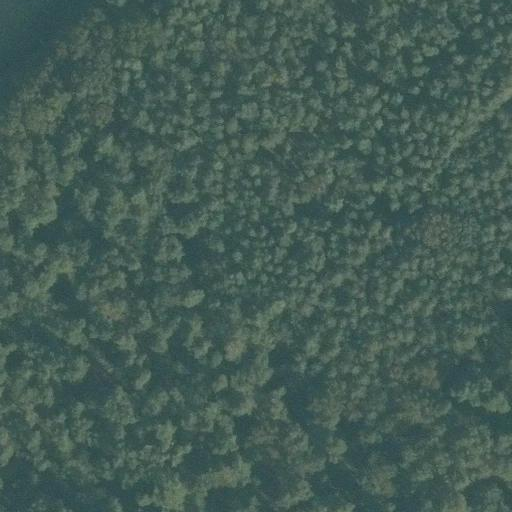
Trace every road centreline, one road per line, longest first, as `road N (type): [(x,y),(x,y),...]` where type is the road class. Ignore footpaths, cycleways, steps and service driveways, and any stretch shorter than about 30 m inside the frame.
road 1 (track): [(366,511),(511,328)]
road 2 (track): [(0,110),(112,0)]
